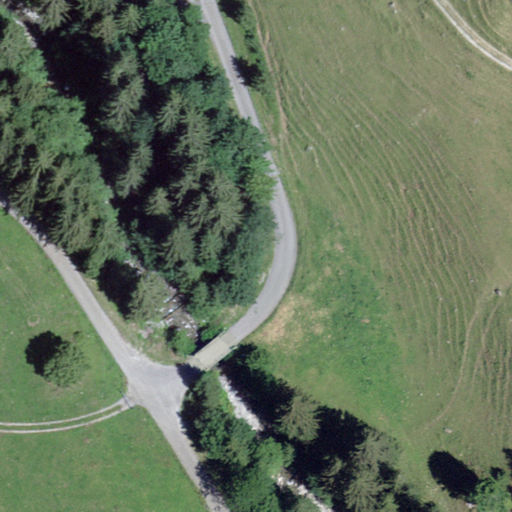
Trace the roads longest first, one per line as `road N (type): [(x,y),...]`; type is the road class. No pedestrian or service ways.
road 1 (unclassified): [(155,394),(257,313),(279,281),(287,240),(205,0)]
road 2 (unclassified): [(0,193),(54,243),(155,394)]
road 3 (track): [(0,431),(76,426),(151,387)]
road 4 (unclassified): [(155,394),(224,511)]
